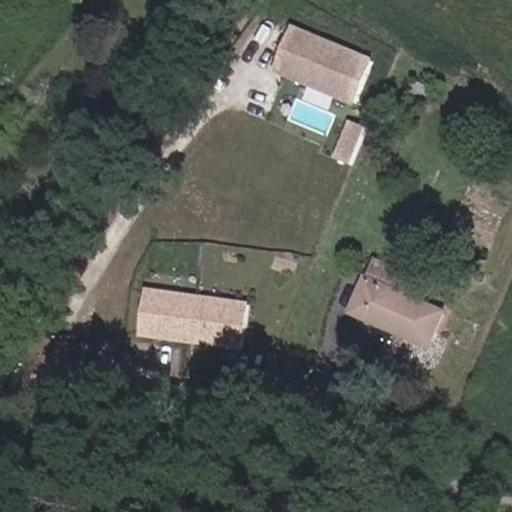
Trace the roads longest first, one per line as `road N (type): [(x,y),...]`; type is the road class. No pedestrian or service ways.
road 1 (unclassified): [(511,501),(34,383),(0,400)]
road 2 (track): [(274,0),(153,238),(85,320)]
